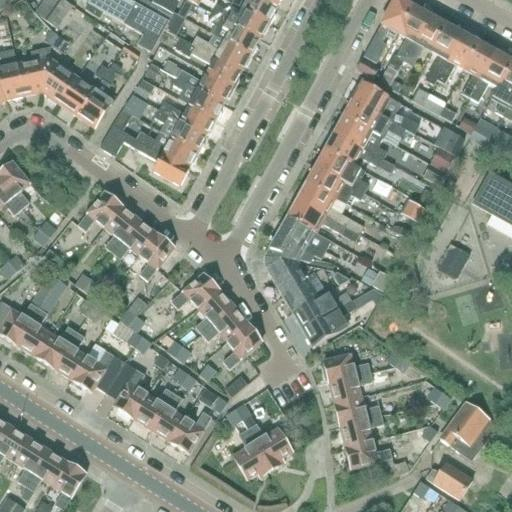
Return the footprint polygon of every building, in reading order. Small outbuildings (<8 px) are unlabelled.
[(0,0),(0,13),(15,2),(12,0),(0,0)] [(57,32),(72,10),(57,0),(45,0),(34,17),(57,32)] [(134,0),(132,4),(128,2),(124,0),(76,0),(87,6),(83,13),(101,22),(104,16),(142,38),(137,48),(151,56),(164,32),(172,17),(153,6),(141,0),(134,0)] [(172,17),(173,16),(180,4),(172,0),(156,0),(153,6),(172,17)] [(186,0),(186,2),(194,6),(198,9),(202,0),(186,0)] [(259,0),(240,0),(246,3),(241,11),(270,27),(275,18),(273,17),(277,10),(259,0)] [(282,0),(259,0),(277,10),(282,0)] [(397,37),(413,9),(396,0),(363,60),(375,66),(383,52),(379,50),(389,32),(397,37)] [(185,23),(194,6),(186,2),(177,18),(185,23)] [(226,14),(207,4),(203,11),(259,42),(263,36),(265,37),(270,27),(241,11),(231,6),(226,14)] [(422,12),(416,9),(414,10),(413,9),(397,37),(406,41),(395,60),(393,59),(379,86),(389,91),(393,84),(403,65),(429,18),(422,15),(422,12)] [(252,60),(257,50),(255,49),(259,42),(203,11),(198,19),(218,29),(213,38),(252,60)] [(185,23),(177,18),(173,16),(172,17),(164,32),(176,39),(185,23)] [(438,21),(435,22),(429,18),(403,65),(411,69),(422,50),(430,55),(445,28),(444,27),(443,24),(438,21)] [(462,37),(455,33),(455,30),(450,27),(447,29),(445,28),(430,55),(438,59),(425,84),(433,89),(437,83),(462,37)] [(50,49),(57,38),(51,34),(44,44),(50,49)] [(208,47),(189,36),(185,44),(241,75),(245,68),(247,69),(252,60),(213,38),(208,47)] [(471,39),(469,41),(462,37),(437,83),(445,88),(455,69),(464,74),(479,46),(477,45),(477,42),(471,39)] [(57,38),(50,49),(57,53),(64,43),(57,38)] [(241,75),(185,44),(181,41),(175,52),(189,60),(191,57),(211,68),(206,76),(234,92),(240,83),(237,81),(241,75)] [(495,55),(489,52),(488,49),(483,46),(480,47),(479,46),(464,74),(472,78),(462,97),(470,102),(495,55)] [(42,96),(48,61),(51,51),(31,55),(33,65),(17,68),(24,99),(42,96)] [(0,56),(0,91),(6,103),(24,99),(17,68),(13,53),(0,56)] [(505,58),(502,59),(495,55),(470,102),(478,106),(488,87),(497,92),(511,65),(510,64),(510,61),(505,58)] [(59,108),(77,81),(48,61),(42,96),(59,108)] [(372,83),(378,72),(362,63),(356,73),(372,83)] [(511,103),(511,64),(511,65),(497,92),(492,100),(501,105),(495,116),(503,120),(511,103)] [(201,85),(171,68),(167,66),(163,73),(167,76),(220,105),(223,107),(227,100),(229,102),(234,92),(206,76),(201,85)] [(154,83),(160,72),(151,67),(145,78),(154,83)] [(101,83),(108,72),(102,68),(95,78),(101,83)] [(94,132),(112,105),(104,99),(118,77),(109,71),(108,72),(101,83),(77,119),(94,132)] [(223,107),(220,105),(167,76),(163,83),(193,100),(188,108),(216,124),(221,115),(219,114),(223,107)] [(59,108),(77,119),(101,83),(95,78),(93,77),(86,87),(77,81),(59,108)] [(147,102),(154,90),(142,83),(135,96),(147,102)] [(398,96),(402,89),(393,84),(389,91),(398,96)] [(396,105),(390,102),(362,87),(361,89),(359,88),(355,96),(357,97),(352,104),(354,105),(411,136),(415,129),(395,117),(401,107),(396,105)] [(422,110),(429,97),(418,92),(411,105),(422,110)] [(439,119),(443,111),(445,106),(429,97),(422,110),(438,120),(439,119)] [(183,117),(161,105),(153,101),(149,108),(159,114),(205,139),(209,133),(211,134),(216,124),(188,108),(183,117)] [(511,103),(503,120),(511,124),(511,122),(511,103)] [(411,136),(354,105),(352,104),(349,111),(346,112),(344,116),(344,118),(343,120),(383,142),(388,133),(407,143),(411,136)] [(443,111),(439,119),(451,126),(456,118),(443,111)] [(122,135),(132,120),(122,114),(112,129),(122,135)] [(159,114),(155,121),(165,127),(160,135),(198,157),(203,147),(201,146),(205,139),(159,114)] [(393,169),(397,162),(378,151),(383,142),(343,120),(342,122),(340,123),(337,127),(338,130),(334,137),(393,169)] [(471,138),(477,128),(464,121),(459,131),(471,138)] [(477,128),(471,138),(470,141),(487,150),(493,137),(477,128)] [(132,140),(122,135),(112,129),(99,152),(115,160),(122,146),(158,165),(152,174),(180,190),(189,173),(188,172),(131,141),(132,140)] [(135,133),(132,140),(131,141),(188,172),(191,165),(193,166),(198,157),(160,135),(155,144),(135,133)] [(456,159),(465,143),(453,136),(444,152),(456,159)] [(389,177),(393,169),(334,137),(330,143),(328,145),(325,149),(326,151),(325,153),(353,169),(358,160),(389,177)] [(503,159),(508,150),(492,141),(487,150),(503,159)] [(430,168),(446,177),(455,160),(439,151),(430,168)] [(375,202),(379,195),(360,184),(365,175),(353,169),(325,153),(324,155),(321,156),(319,160),(319,163),(316,170),(375,202)] [(19,196),(30,187),(12,165),(0,175),(0,186),(22,214),(29,208),(19,196)] [(439,189),(446,177),(430,168),(423,180),(439,189)] [(371,210),(375,202),(316,170),(312,177),(309,178),(307,182),(308,184),(307,187),(335,202),(351,210),(355,201),(371,210)] [(511,189),(490,177),(491,177),(490,176),(473,207),(474,208),(474,207),(511,227),(511,189)] [(15,219),(22,214),(0,186),(0,211),(5,207),(15,219)] [(343,207),(335,202),(307,187),(305,189),(303,189),(301,193),(301,196),(297,203),(357,236),(361,228),(338,216),(343,207)] [(104,231),(121,209),(104,196),(87,217),(78,229),(84,234),(94,222),(104,231)] [(353,243),(357,236),(297,203),(293,210),(291,211),(289,215),(289,218),(287,221),(316,237),(322,227),(342,237),(353,243)] [(425,213),(407,203),(400,216),(418,226),(425,213)] [(111,257),(139,223),(121,209),(104,231),(114,239),(104,251),(111,257)] [(321,263),(325,255),(330,245),(316,237),(287,221),(277,239),(314,259),(321,263)] [(139,259),(156,237),(139,223),(111,257),(119,263),(128,251),(139,259)] [(37,233),(48,241),(54,233),(44,225),(37,233)] [(409,243),(415,232),(404,226),(398,237),(409,243)] [(41,249),(48,241),(37,233),(31,241),(41,249)] [(147,285),(174,251),(156,237),(139,259),(149,267),(140,279),(147,285)] [(314,259),(277,239),(270,252),(269,252),(264,260),(264,270),(270,278),(271,278),(272,279),(298,263),(310,267),(314,259)] [(450,248),(437,273),(451,280),(464,256),(450,248)] [(48,268),(56,258),(48,252),(40,262),(48,268)] [(7,266),(15,276),(23,269),(14,259),(7,266)] [(0,273),(8,282),(15,276),(7,266),(0,271),(0,273)] [(314,276),(306,281),(299,268),(274,283),(283,299),(317,280),(314,276)] [(412,268),(396,296),(418,291),(412,268)] [(377,277),(369,272),(362,284),(371,289),(377,277)] [(382,294),(390,280),(380,274),(372,288),(382,294)] [(339,289),(349,283),(336,276),(334,280),(339,289)] [(0,338),(16,349),(50,295),(58,284),(50,278),(42,289),(43,289),(23,321),(12,314),(1,306),(0,307),(0,338)] [(83,294),(91,284),(82,278),(75,288),(83,294)] [(198,312),(219,294),(203,278),(171,305),(176,312),(188,302),(198,312)] [(293,316),(318,302),(326,297),(317,280),(283,299),(293,316)] [(58,301),(66,290),(58,284),(50,295),(16,349),(35,360),(49,337),(39,331),(58,300),(58,301)] [(91,284),(83,294),(91,300),(99,290),(91,284)] [(200,338),(234,310),(219,294),(198,312),(206,321),(195,331),(200,338)] [(351,305),(346,296),(331,304),(326,297),(318,302),(293,316),(303,333),(336,314),(351,305)] [(85,321),(93,310),(85,304),(77,315),(85,321)] [(93,310),(85,321),(94,327),(102,316),(93,310)] [(226,345),(248,327),(234,310),(200,338),(206,345),(218,335),(226,345)] [(128,330),(135,320),(127,313),(119,324),(128,330)] [(330,322),(338,317),(336,314),(303,333),(313,350),(338,336),(330,322)] [(135,320),(128,330),(134,335),(136,336),(144,325),(135,320)] [(228,373),(261,345),(248,327),(226,345),(234,356),(222,366),(228,373)] [(53,372),(76,336),(68,331),(60,344),(49,337),(35,360),(53,372)] [(134,350),(142,340),(136,336),(134,335),(127,345),(134,350)] [(76,354),(84,341),(76,336),(53,372),(72,384),(87,361),(76,354)] [(142,340),(134,350),(143,357),(151,347),(142,340)] [(175,360),(182,350),(177,346),(169,356),(175,360)] [(182,350),(175,360),(186,368),(193,358),(182,350)] [(394,370),(402,360),(394,354),(386,364),(394,370)] [(125,367),(114,360),(106,355),(98,368),(87,361),(72,384),(91,396),(95,390),(106,397),(125,367)] [(368,367),(353,371),(350,358),(323,365),(329,387),(370,376),(368,367)] [(402,360),(394,370),(403,376),(410,366),(402,360)] [(136,391),(144,378),(125,367),(106,397),(116,404),(113,410),(132,422),(147,398),(136,391)] [(207,368),(199,378),(207,385),(215,374),(207,368)] [(179,388),(186,377),(179,372),(171,382),(179,388)] [(357,389),(372,385),(370,376),(329,387),(334,408),(361,401),(357,389)] [(186,377),(179,388),(188,394),(195,384),(186,377)] [(231,402),(247,388),(241,380),(225,394),(231,402)] [(273,383),(251,395),(257,406),(279,394),(273,383)] [(435,407),(443,397),(434,391),(427,401),(435,407)] [(151,434),(174,397),(166,392),(158,405),(147,398),(132,422),(151,434)] [(174,415),(182,402),(174,397),(151,434),(170,446),(184,422),(174,415)] [(443,397),(435,407),(444,413),(451,403),(443,397)] [(218,416),(226,405),(217,399),(210,410),(218,416)] [(379,410),(364,414),(361,401),(334,408),(339,430),(381,419),(379,410)] [(234,412),(240,423),(250,417),(243,406),(234,412)] [(439,443),(465,461),(491,423),(466,406),(439,443)] [(232,428),(240,423),(234,412),(225,417),(232,428)] [(188,458),(212,421),(204,416),(196,429),(184,422),(170,446),(188,458)] [(369,432),(383,428),(381,419),(339,430),(345,451),(372,444),(369,432)] [(0,447),(11,430),(0,423),(0,447)] [(277,432),(262,441),(254,428),(247,433),(272,474),(285,466),(282,462),(292,456),(277,432)] [(437,436),(428,429),(426,428),(420,436),(431,444),(437,436)] [(14,466),(29,442),(11,430),(0,447),(0,464),(3,460),(14,466)] [(407,444),(419,441),(416,432),(404,435),(405,436),(399,438),(401,444),(406,443),(407,444)] [(259,482),(272,474),(247,433),(239,438),(247,451),(232,460),(247,484),(257,478),(259,482)] [(25,490),(48,453),(29,442),(14,466),(25,473),(17,485),(25,490)] [(375,457),(372,444),(345,451),(350,473),(381,465),(387,482),(408,476),(405,465),(396,468),(393,467),(390,453),(375,457)] [(52,490),(67,465),(48,453),(25,490),(33,495),(40,483),(52,490)] [(60,511),(64,511),(86,478),(67,465),(52,490),(63,497),(55,509),(60,511)] [(459,504),(472,484),(446,466),(439,477),(433,473),(427,482),(459,504)] [(420,485),(413,496),(416,498),(419,499),(421,501),(422,502),(429,491),(420,485)] [(70,511),(98,511),(77,500),(70,511)] [(456,511),(458,509),(449,503),(443,511),(456,511)]
